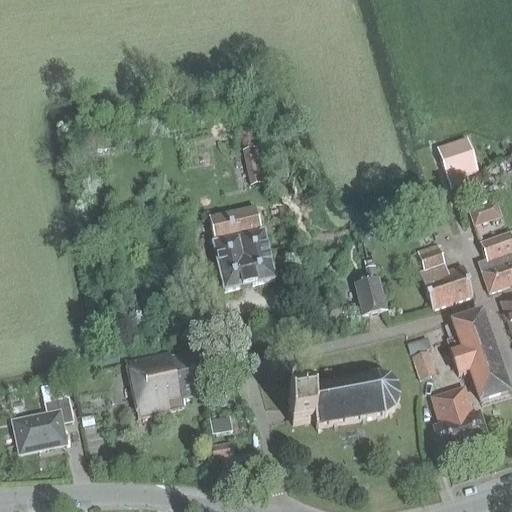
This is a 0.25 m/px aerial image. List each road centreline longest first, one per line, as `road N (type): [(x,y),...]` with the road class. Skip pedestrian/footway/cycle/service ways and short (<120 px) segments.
road 1 (residential): [(511,295),(246,368),(284,511)]
road 2 (tertiary): [(252,511),(132,496),(0,499)]
